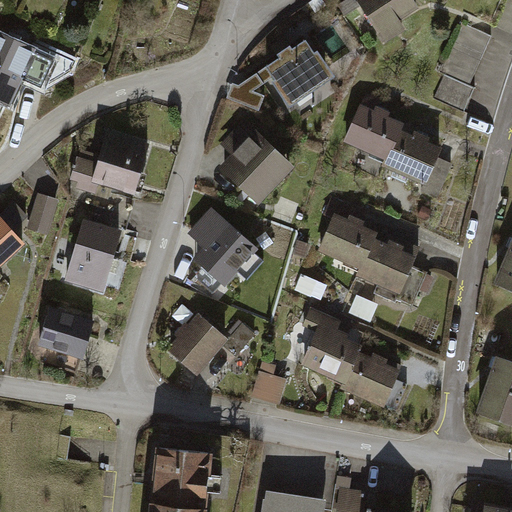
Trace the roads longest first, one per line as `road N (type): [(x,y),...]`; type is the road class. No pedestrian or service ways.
road 1 (residential): [(448,463),(511,113)]
road 2 (residential): [(127,411),(135,339),(213,75)]
road 3 (residential): [(448,463),(127,411)]
road 4 (residential): [(213,75),(122,96),(41,143),(0,185)]
road 5 (residential): [(127,411),(0,393)]
